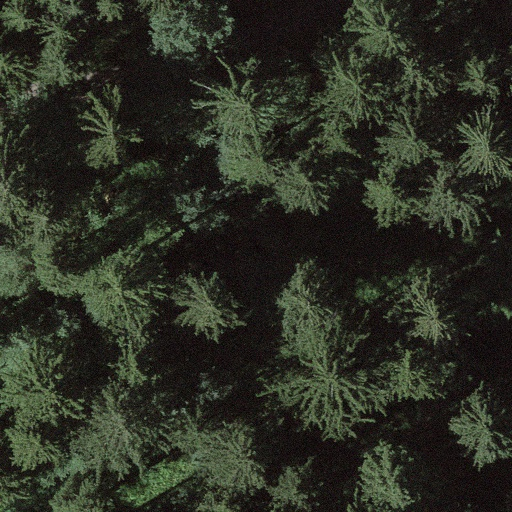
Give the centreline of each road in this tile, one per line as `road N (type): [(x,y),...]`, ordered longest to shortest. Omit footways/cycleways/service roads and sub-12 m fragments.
road 1 (track): [(118,511),(171,491),(511,61)]
road 2 (track): [(328,0),(207,70),(0,107)]
